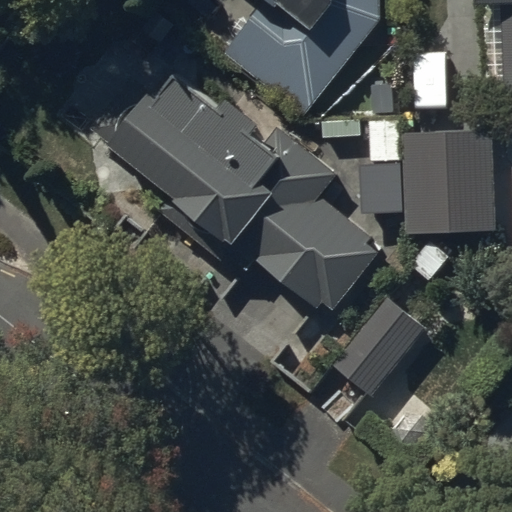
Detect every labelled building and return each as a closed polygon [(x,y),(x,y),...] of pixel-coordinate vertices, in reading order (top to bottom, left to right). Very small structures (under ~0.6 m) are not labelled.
[(229,59),(306,119),(317,109),(381,26),(380,0),(259,0),(283,20),(287,14),(320,40),(312,51),(292,50),(257,23),(229,59)] [(511,0),(484,0),(487,107),(511,106),(511,0)] [(337,313),(380,255),(370,245),(375,238),(324,200),(341,178),(280,132),(269,147),(262,142),(267,134),(233,108),(230,113),(179,75),(160,99),(135,80),(95,134),(119,152),(114,158),(184,209),(179,215),(230,253),(233,250),(241,256),(234,264),(251,277),(259,266),(322,313),(327,306),(337,313)] [(408,141),(410,240),(494,237),(494,209),(498,209),(498,189),(491,189),(490,140),(408,141)] [(430,334),(390,300),(334,368),(373,401),(430,334)]
